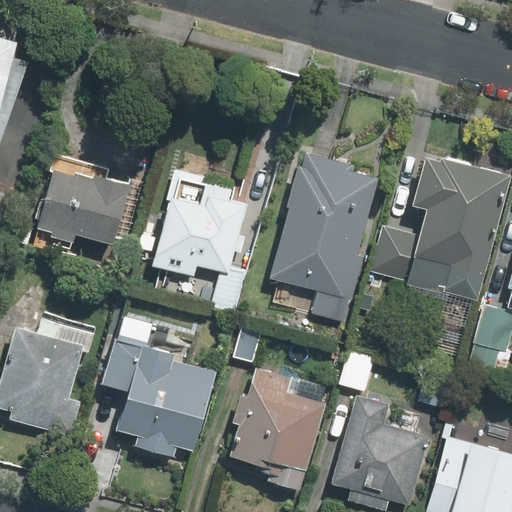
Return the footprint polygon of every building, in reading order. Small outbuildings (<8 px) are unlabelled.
[(27,27),(0,22),(0,152),(1,153),(38,51),(24,46),(27,27)] [(511,171),(511,165),(431,143),(417,193),(432,197),(412,273),(459,285),(461,277),(482,283),(511,171)] [(379,166),(305,148),(274,277),(319,288),(313,312),(343,319),(379,166)] [(137,177),(64,159),(49,215),(123,233),(137,177)] [(207,193),(181,185),(159,255),(203,268),(206,256),(231,264),(252,197),(234,192),(237,180),(213,173),(207,193)] [(473,345),(506,354),(511,332),(511,304),(486,297),(473,345)] [(83,338),(29,324),(16,321),(0,382),(0,396),(15,400),(12,410),(76,426),(84,393),(69,389),(83,338)] [(222,367),(125,332),(110,371),(139,382),(122,428),(179,448),(184,435),(195,440),(222,367)] [(506,354),(473,345),(468,363),(501,372),(506,354)] [(365,391),(374,355),(347,348),(338,384),(365,391)] [(296,371),(264,361),(257,387),(246,384),(238,412),(243,413),(234,445),(275,456),(271,470),(305,480),(331,393),(293,382),(296,371)] [(387,402),(357,393),(335,475),(346,478),(341,494),(382,505),(387,489),(413,496),(429,435),(382,422),(387,402)] [(511,511),(511,459),(449,445),(433,511),(511,511)]
